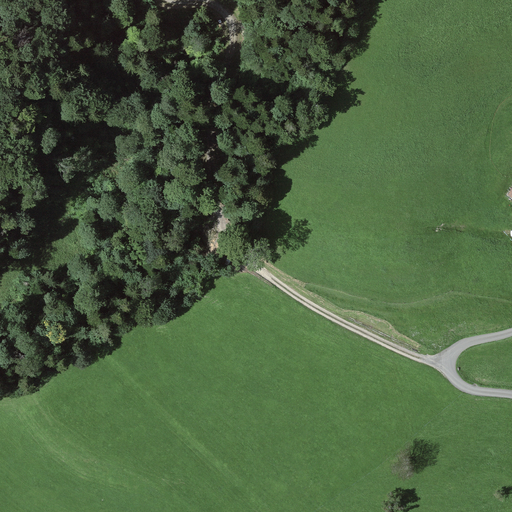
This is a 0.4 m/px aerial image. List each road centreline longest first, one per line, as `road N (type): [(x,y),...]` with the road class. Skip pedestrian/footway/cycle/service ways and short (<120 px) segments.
road 1 (track): [(450,361),(424,359),(334,320),(251,265),(222,231),(218,201)]
road 2 (track): [(171,0),(217,9),(234,34),(214,97),(218,201)]
road 3 (unclassified): [(511,332),(464,344),(450,361),(467,388),(511,394)]
